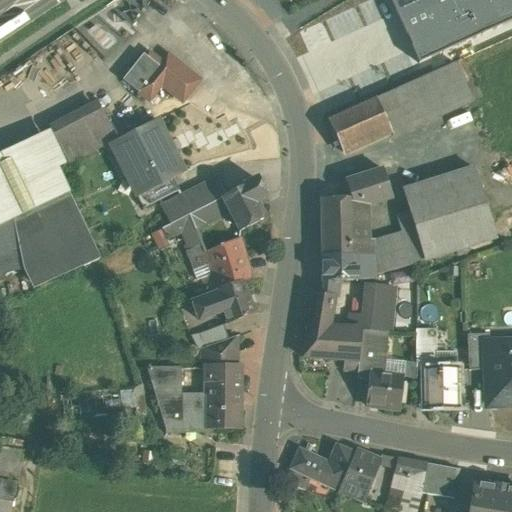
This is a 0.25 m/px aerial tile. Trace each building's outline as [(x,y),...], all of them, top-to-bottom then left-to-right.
[(511,0),(389,0),(418,65),(511,23),(511,0)] [(143,56),(123,82),(139,93),(140,92),(157,69),(158,67),(143,56)] [(456,65),(376,101),(390,132),(392,137),(472,101),(456,65)] [(157,69),(140,92),(150,100),(161,85),(167,76),(157,69)] [(193,85),(172,69),(167,76),(161,85),(181,101),(193,85)] [(376,101),(328,122),(342,153),(390,132),(376,101)] [(100,110),(55,133),(69,162),(115,138),(100,110)] [(157,121),(111,146),(120,163),(121,162),(139,197),(151,191),(173,179),(184,173),(157,121)] [(45,143),(0,164),(0,232),(16,229),(14,221),(69,195),(45,143)] [(511,162),(502,159),(497,177),(511,181),(511,162)] [(474,169),(403,191),(414,228),(415,233),(424,261),(455,252),(456,257),(468,253),(466,248),(496,239),(474,169)] [(383,171),(345,182),(351,200),(363,200),(363,208),(392,199),(383,171)] [(218,177),(179,197),(180,199),(188,216),(223,198),(227,196),(218,177)] [(173,179),(151,191),(157,202),(178,190),(173,179)] [(227,196),(223,198),(230,213),(240,231),(263,220),(255,202),(266,197),(257,181),(227,196)] [(151,191),(139,197),(145,208),(157,202),(151,191)] [(69,195),(14,221),(16,229),(25,269),(34,290),(83,268),(77,256),(94,248),(69,195)] [(223,198),(188,216),(201,247),(203,253),(215,249),(206,225),(230,213),(223,198)] [(180,199),(164,208),(170,225),(172,224),(188,216),(180,199)] [(351,200),(320,201),(321,258),(336,258),(336,257),(357,256),(357,269),(369,267),(371,276),(373,276),(371,266),(372,265),(369,246),(364,247),(363,208),(363,200),(351,200)] [(409,214),(397,218),(401,231),(414,228),(409,214)] [(188,216),(172,224),(177,234),(182,232),(190,251),(201,247),(188,216)] [(414,228),(401,231),(402,236),(415,233),(414,228)] [(16,229),(0,232),(0,274),(25,269),(16,229)] [(402,236),(369,246),(372,265),(371,266),(373,276),(373,277),(414,266),(414,264),(424,261),(415,233),(402,236)] [(203,253),(203,254),(212,275),(214,281),(247,268),(239,239),(203,253)] [(190,251),(185,253),(193,271),(208,265),(203,254),(203,253),(201,247),(190,251)] [(94,248),(77,256),(83,268),(100,260),(94,248)] [(357,256),(336,257),(336,258),(321,258),(322,283),(340,282),(373,281),(373,277),(373,276),(371,276),(369,267),(357,269),(357,256)] [(208,265),(193,271),(197,281),(203,279),(212,275),(208,265)] [(247,268),(214,281),(218,291),(242,282),(249,279),(247,268)] [(212,275),(203,279),(208,295),(218,291),(214,281),(212,275)] [(242,282),(208,295),(191,301),(197,316),(221,307),(228,325),(254,315),(242,282)] [(340,282),(322,283),(319,296),(327,297),(333,302),(337,303),(340,282)] [(393,289),(380,288),(379,295),(381,295),(377,333),(386,333),(386,332),(389,332),(393,289)] [(379,295),(365,294),(363,319),(362,331),(377,333),(381,295),(379,295)] [(319,296),(312,296),(302,358),(358,363),(361,332),(345,331),(329,330),(333,302),(327,297),(319,296)] [(363,319),(347,317),(345,331),(361,332),(362,331),(363,319)] [(223,326),(199,335),(204,349),(228,341),(223,326)] [(362,331),(361,332),(358,363),(356,380),(369,382),(370,375),(371,365),(379,365),(379,364),(384,364),(386,334),(377,333),(362,331)] [(488,335),(467,336),(468,372),(488,371),(487,345),(489,345),(488,335)] [(204,349),(203,369),(206,369),(235,369),(236,337),(228,341),(204,349)] [(436,370),(435,339),(415,339),(415,366),(415,371),(426,371),(436,370)] [(511,343),(489,345),(487,345),(488,371),(489,386),(486,386),(487,407),(511,405),(511,343)] [(384,364),(379,364),(379,365),(371,365),(370,375),(390,377),(390,375),(404,377),(404,378),(415,381),(415,371),(415,366),(387,363),(387,365),(384,365),(384,364)] [(206,396),(181,396),(182,369),(147,369),(166,429),(206,430),(206,405),(206,396)] [(235,369),(206,369),(206,396),(206,405),(240,405),(241,369),(235,369)] [(436,370),(426,371),(427,409),(457,408),(456,370),(436,370)] [(390,377),(370,375),(369,382),(367,405),(401,409),(404,378),(404,377),(390,375),(390,377)] [(240,405),(206,405),(206,430),(240,429),(240,405)] [(330,465),(299,450),(289,470),(310,480),(338,493),(355,455),(337,447),(330,465)] [(22,452),(0,448),(0,476),(17,480),(22,452)] [(381,462),(356,452),(355,455),(338,493),(362,503),(364,503),(381,462)] [(426,465),(397,460),(394,474),(408,477),(423,479),(426,465)] [(459,471),(426,465),(423,479),(420,494),(454,500),(459,471)] [(310,480),(289,470),(283,484),(304,491),(310,480)] [(423,479),(408,477),(400,511),(416,511),(419,502),(420,494),(423,479)] [(11,511),(17,481),(0,478),(0,511),(11,511)] [(494,487),(474,484),(469,511),(511,511),(511,490),(505,489),(506,487),(504,487),(504,489),(495,487),(496,486),(494,485),(494,487)]
